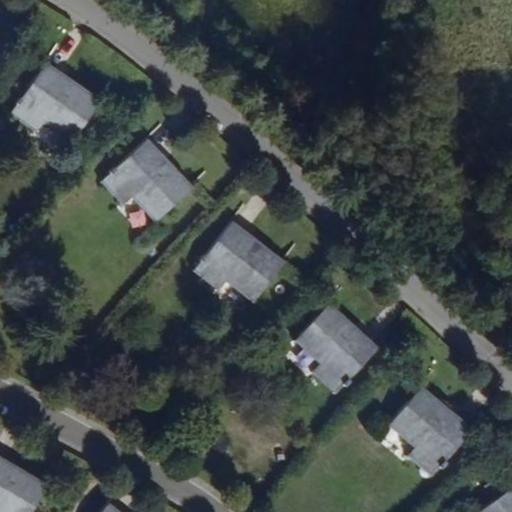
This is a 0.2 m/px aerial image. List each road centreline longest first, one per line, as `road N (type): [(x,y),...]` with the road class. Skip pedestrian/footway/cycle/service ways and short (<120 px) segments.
road 1 (residential): [(511,378),(68,0)]
road 2 (residential): [(0,379),(216,511)]
